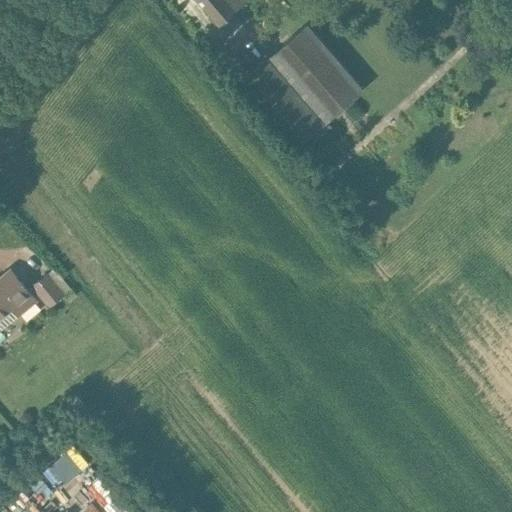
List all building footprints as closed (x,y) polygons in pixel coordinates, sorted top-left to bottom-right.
[(244,0),(197,0),(218,23),(244,0)] [(433,0),(411,0),(399,10),(412,25),(437,4),(433,0)] [(245,77),(301,141),(307,148),(332,126),(326,119),(363,87),(307,23),(245,77)] [(0,319),(12,309),(17,315),(18,316),(37,301),(31,294),(10,269),(0,277),(0,319)] [(32,285),(49,306),(64,293),(47,272),(32,285)]
